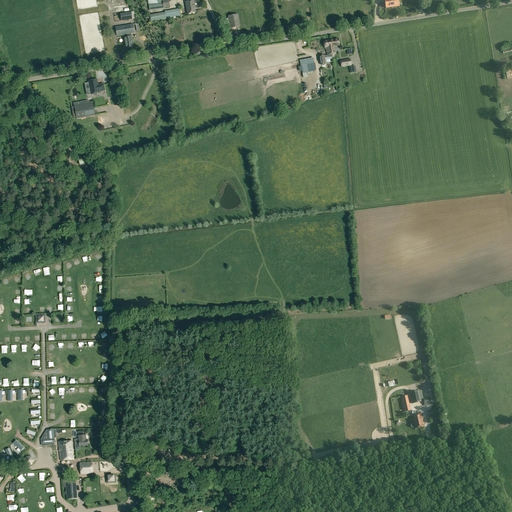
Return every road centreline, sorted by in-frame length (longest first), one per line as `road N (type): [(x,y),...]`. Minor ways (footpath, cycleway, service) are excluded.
road 1 (unclassified): [(0,83),(511,2)]
road 2 (track): [(212,461),(201,324),(287,319)]
